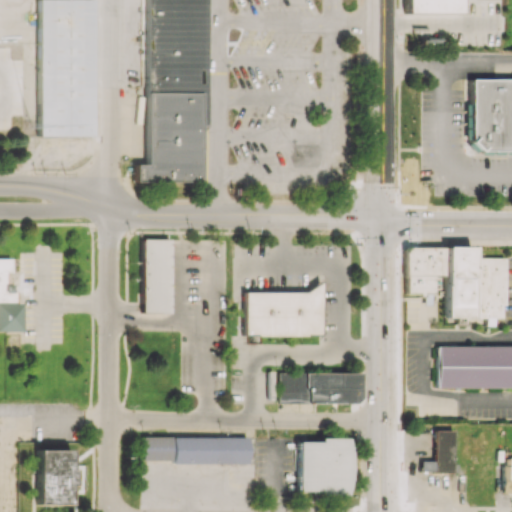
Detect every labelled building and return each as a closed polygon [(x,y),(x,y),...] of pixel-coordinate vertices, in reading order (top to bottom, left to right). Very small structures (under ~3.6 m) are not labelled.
[(35,0),(35,136),(90,136),(90,0),(35,0)] [(198,181),(198,128),(206,128),(205,0),(142,0),(143,164),(132,164),(132,181),(198,181)] [(403,0),(404,13),(458,13),(457,0),(403,0)] [(511,79),(467,79),(468,141),(479,153),(511,153),(511,79)] [(168,239),(140,239),(139,312),(167,312),(168,239)] [(503,257),(471,258),(471,246),(403,247),(404,294),(423,294),(423,305),(431,305),(431,288),(443,288),(444,318),(485,317),(485,326),(494,326),(493,318),(503,318),(503,257)] [(0,329),(20,330),(21,303),(13,303),(13,285),(4,285),(4,272),(10,272),(10,258),(0,258),(0,329)] [(242,291),(320,291),(319,337),(242,337),(242,291)] [(435,387),(511,387),(511,345),(436,345),(435,387)] [(357,373),(277,372),(276,402),(357,403),(357,373)] [(451,430),(432,430),(432,461),(419,461),(419,472),(451,472),(451,430)] [(247,463),(246,436),(140,437),(140,460),(170,460),(170,464),(247,463)] [(296,493),(348,493),(348,438),(317,438),(317,442),(297,441),(296,493)] [(69,450),(34,450),(34,504),(69,505),(69,450)] [(501,492),(511,491),(511,457),(501,458),(501,492)]
